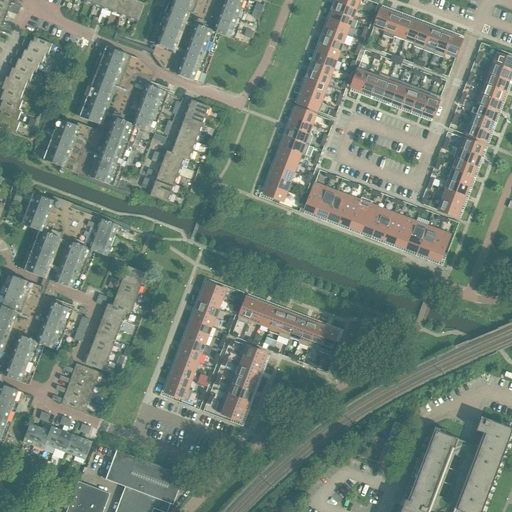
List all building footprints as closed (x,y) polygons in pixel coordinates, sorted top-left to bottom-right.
[(11,3),(12,0),(0,0),(0,3),(19,11),(21,6),(11,3)] [(102,8),(105,0),(95,0),(94,5),(102,8)] [(111,11),(115,0),(105,0),(102,8),(111,11)] [(120,15),(125,0),(115,0),(111,11),(120,15)] [(129,18),(135,0),(125,0),(120,15),(129,18)] [(138,22),(145,4),(135,0),(129,18),(138,22)] [(172,0),(167,14),(161,12),(157,22),(163,24),(155,45),(156,45),(153,55),(154,55),(156,56),(158,51),(162,53),(160,58),(167,61),(164,70),(196,83),(215,33),(232,40),(247,0),(172,0)] [(163,8),(165,0),(157,0),(155,5),(163,8)] [(355,0),(338,0),(337,3),(355,10),(359,1),(355,0)] [(19,11),(0,3),(0,14),(6,17),(8,12),(18,16),(19,11)] [(337,3),(334,12),(352,19),(355,10),(337,3)] [(391,14),(381,10),(374,27),(385,31),(391,14)] [(334,12),(330,20),(349,27),(352,19),(334,12)] [(4,22),(6,17),(0,14),(0,26),(12,31),(14,26),(4,22)] [(391,14),(385,31),(395,34),(401,17),(391,14)] [(404,40),(411,21),(401,17),(395,34),(394,34),(393,36),(404,40)] [(330,20),(327,28),(346,35),(349,27),(330,20)] [(421,25),(411,21),(404,40),(414,44),(414,42),(415,42),(421,25)] [(423,50),(431,29),(421,25),(415,42),(414,42),(414,44),(413,46),(423,50)] [(12,31),(0,26),(0,32),(10,35),(12,31)] [(327,28),(324,37),(342,44),(346,35),(327,28)] [(433,54),(442,33),(431,29),(423,50),(433,54)] [(445,54),(452,37),(442,33),(433,54),(444,58),(446,54),(445,54)] [(324,37),(321,45),(339,52),(342,44),(324,37)] [(452,37),(445,54),(446,54),(456,57),(462,41),(452,37)] [(48,55),(52,44),(35,38),(33,42),(31,41),(30,44),(23,41),(22,45),(22,47),(28,49),(28,48),(46,54),(48,55)] [(321,45),(318,54),(336,61),(339,52),(321,45)] [(112,58),(114,50),(103,46),(100,53),(106,55),(112,58)] [(42,64),(46,54),(28,48),(28,49),(27,51),(25,50),(24,53),(17,50),(16,54),(16,56),(22,58),(22,57),(40,63),(42,64)] [(151,133),(166,93),(159,90),(150,86),(152,79),(148,78),(150,73),(144,71),(138,69),(141,60),(114,50),(112,58),(106,55),(82,119),(98,125),(96,129),(95,131),(77,124),(77,125),(77,127),(65,122),(61,121),(46,161),(58,166),(63,155),(69,157),(65,169),(76,173),(117,188),(121,177),(115,175),(133,127),(151,133)] [(511,71),(511,59),(493,52),(489,63),(511,71)] [(318,54),(315,62),(333,69),(336,61),(318,54)] [(36,73),(40,63),(22,57),(22,58),(21,60),(19,59),(18,62),(11,59),(10,63),(10,65),(16,67),(16,66),(33,72),(36,73)] [(315,62),(311,71),(330,77),(333,69),(315,62)] [(508,82),(511,71),(489,63),(485,73),(508,82)] [(30,82),(33,72),(16,66),(16,67),(15,69),(13,68),(10,75),(27,81),(30,82)] [(311,71),(308,79),(326,86),(330,77),(311,71)] [(362,91),(368,74),(357,71),(351,87),(362,91)] [(504,92),(508,82),(485,73),(482,83),(504,92)] [(378,78),(368,74),(362,91),(372,95),(378,78)] [(378,78),(372,95),(382,99),(388,82),(389,82),(390,78),(380,74),(378,78)] [(24,91),(27,81),(10,75),(9,78),(6,77),(4,83),(24,91)] [(308,79),(305,87),(323,94),(326,86),(308,79)] [(388,82),(382,99),(392,103),(398,86),(389,82),(388,82)] [(20,100),(24,91),(4,83),(2,89),(4,90),(3,93),(20,100)] [(181,93),(176,91),(177,89),(170,86),(169,88),(164,86),(165,84),(161,83),(159,90),(166,93),(183,99),(186,92),(182,91),(181,93)] [(500,102),(504,92),(482,83),(478,93),(500,102)] [(408,90),(402,107),(412,111),(418,94),(419,94),(421,89),(410,85),(408,90)] [(398,86),(392,103),(402,107),(408,90),(398,86)] [(305,87),(302,96),(320,103),(323,94),(305,87)] [(19,111),(23,101),(20,100),(3,93),(1,100),(3,101),(2,104),(19,111)] [(429,97),(422,114),(433,118),(441,97),(430,93),(428,97),(429,97)] [(497,112),(500,102),(478,93),(474,103),(497,112)] [(418,94),(412,111),(422,114),(429,97),(428,97),(419,94),(418,94)] [(302,96),(298,105),(317,112),(320,103),(302,96)] [(58,113),(66,116),(71,102),(64,99),(58,113)] [(206,116),(209,107),(191,100),(188,109),(206,116)] [(177,116),(180,106),(181,103),(177,101),(172,114),(177,116)] [(493,122),(497,112),(474,103),(470,113),(493,122)] [(18,121),(21,112),(19,111),(2,104),(0,108),(0,110),(2,111),(0,115),(18,121)] [(297,108),(293,118),(312,125),(315,115),(297,108)] [(202,125),(206,116),(188,109),(184,118),(202,125)] [(489,132),(493,122),(470,113),(466,124),(489,132)] [(0,127),(16,133),(20,122),(18,121),(0,115),(0,122),(0,127)] [(199,134),(202,125),(184,118),(181,127),(199,134)] [(293,118),(290,128),(308,135),(312,125),(293,118)] [(168,135),(172,125),(173,123),(169,121),(164,133),(168,135)] [(485,143),(489,132),(466,124),(462,134),(485,143)] [(196,143),(199,134),(181,127),(178,136),(196,143)] [(290,128),(286,137),(304,144),(308,135),(290,128)] [(138,147),(143,133),(138,131),(133,145),(138,147)] [(167,139),(154,134),(152,139),(165,144),(167,139)] [(192,151),(196,143),(178,136),(174,145),(192,151)] [(286,137),(282,147),(301,154),(304,144),(286,137)] [(480,157),(484,146),(461,138),(457,148),(480,157)] [(189,161),(192,151),(174,145),(171,153),(184,158),(184,159),(189,161)] [(282,147),(279,156),(297,163),(301,154),(282,147)] [(453,159),(455,160),(455,159),(476,167),(480,157),(457,148),(453,159)] [(130,167),(136,153),(131,151),(126,165),(130,167)] [(181,167),(184,159),(184,158),(171,153),(166,151),(163,160),(181,167)] [(279,156),(275,166),(294,173),(297,163),(279,156)] [(455,159),(455,160),(452,169),(472,177),(476,167),(455,159)] [(178,176),(181,167),(163,160),(160,169),(178,176)] [(275,166),(272,175),(290,182),(294,173),(275,166)] [(174,185),(178,176),(160,169),(156,178),(174,185)] [(472,177),(452,169),(448,179),(468,187),(472,177)] [(272,175),(268,185),(286,192),(290,182),(272,175)] [(171,194),(174,185),(156,178),(153,187),(171,194)] [(444,190),(446,191),(446,190),(465,197),(468,187),(448,179),(444,190)] [(316,215),(326,188),(314,184),(305,210),(316,215)] [(268,185),(264,195),(282,202),(286,192),(268,185)] [(168,203),(171,194),(153,187),(150,196),(168,203)] [(326,188),(316,215),(327,219),(337,193),(326,188)] [(461,207),(465,197),(446,190),(446,191),(442,200),(461,207)] [(337,193),(327,219),(339,223),(349,197),(337,193)] [(20,205),(23,198),(15,195),(13,202),(20,205)] [(107,257),(118,226),(36,195),(24,226),(41,232),(27,272),(74,290),(89,250),(107,257)] [(349,197),(339,223),(350,227),(360,201),(349,197)] [(461,207),(442,200),(438,211),(457,218),(461,207)] [(360,201),(350,227),(361,232),(371,205),(360,201)] [(371,205),(361,232),(372,236),(382,210),(371,205)] [(382,210),(372,236),(384,240),(393,214),(382,210)] [(393,214),(384,240),(395,244),(405,218),(393,214)] [(405,218),(395,244),(406,249),(416,222),(405,218)] [(416,222),(406,249),(417,253),(427,227),(416,222)] [(427,227),(417,253),(428,257),(438,231),(427,227)] [(438,231),(428,257),(440,261),(450,235),(438,231)] [(142,284),(146,273),(128,267),(124,277),(142,284)] [(71,310),(64,307),(50,302),(51,299),(44,296),(44,298),(40,297),(43,288),(9,275),(0,300),(0,363),(3,365),(0,372),(0,374),(24,384),(39,344),(56,350),(71,310)] [(138,294),(142,284),(124,277),(120,287),(138,294)] [(218,287),(207,283),(203,293),(222,300),(225,290),(218,287)] [(134,303),(138,294),(120,287),(117,297),(134,303)] [(200,301),(200,302),(218,309),(222,300),(203,293),(200,301)] [(130,314),(134,303),(117,297),(113,306),(113,307),(126,312),(130,314)] [(246,298),(237,321),(249,325),(250,320),(257,302),(246,298)] [(200,302),(196,311),(215,318),(218,309),(200,302)] [(257,302),(250,320),(260,324),(267,306),(257,302)] [(123,321),(126,312),(113,307),(113,306),(108,304),(105,314),(123,321)] [(267,306),(260,324),(270,328),(277,310),(267,306)] [(277,310),(270,328),(280,332),(287,314),(277,310)] [(196,311),(193,320),(211,327),(215,318),(196,311)] [(119,331),(123,321),(105,314),(101,324),(119,331)] [(280,332),(276,342),(287,346),(290,338),(289,338),(297,317),(287,314),(280,332)] [(86,328),(89,320),(82,317),(79,325),(86,328)] [(297,317),(289,338),(290,338),(299,342),(307,321),(297,317)] [(190,328),(190,329),(208,336),(211,327),(193,320),(190,328)] [(299,342),(298,344),(309,348),(317,325),(307,321),(299,342)] [(115,341),(119,331),(101,324),(97,334),(115,341)] [(317,325),(309,348),(319,352),(327,329),(317,325)] [(81,342),(85,331),(78,328),(74,340),(81,342)] [(208,336),(190,329),(186,338),(205,345),(208,336)] [(327,329),(319,352),(329,356),(338,333),(327,329)] [(111,351),(115,341),(97,334),(93,344),(111,351)] [(186,340),(183,347),(201,354),(205,345),(186,338),(186,340)] [(107,361),(111,351),(93,344),(89,355),(107,361)] [(244,345),(240,356),(242,357),(242,356),(263,364),(266,354),(244,345)] [(181,351),(179,356),(198,363),(201,354),(183,347),(181,351)] [(103,371),(107,361),(89,355),(86,365),(103,371)] [(198,363),(179,356),(177,362),(176,365),(194,372),(198,363)] [(242,357),(238,366),(259,373),(263,364),(242,356),(242,357)] [(120,373),(124,360),(118,357),(115,364),(117,364),(114,371),(120,373)] [(96,383),(99,372),(77,364),(73,374),(96,383)] [(173,373),(173,374),(191,381),(194,372),(176,365),(173,373)] [(235,375),(255,383),(259,373),(238,366),(235,375)] [(92,393),(96,383),(73,374),(69,384),(92,393)] [(173,374),(169,383),(188,390),(191,381),(173,374)] [(233,374),(229,384),(252,392),(255,383),(235,375),(233,374)] [(169,385),(165,393),(184,400),(188,390),(169,383),(169,385)] [(88,403),(92,393),(69,384),(66,394),(88,403)] [(229,384),(225,393),(248,402),(252,392),(229,384)] [(0,441),(1,442),(21,392),(3,385),(0,392),(0,441)] [(225,393),(222,403),(245,412),(248,402),(225,393)] [(84,413),(88,403),(66,394),(62,404),(84,413)] [(222,403),(218,413),(241,422),(245,412),(222,403)] [(418,406),(417,406),(404,413),(407,418),(416,422),(417,421),(416,421),(420,412),(417,407),(418,406)] [(511,429),(481,417),(471,444),(471,445),(476,447),(477,445),(479,446),(454,511),(422,500),(446,435),(432,430),(400,511),(482,511),(492,487),(495,488),(497,482),(494,481),(511,433),(511,429)] [(402,440),(407,428),(394,423),(390,436),(402,440)] [(34,446),(40,428),(30,424),(23,442),(34,446)] [(55,449),(62,431),(52,427),(50,432),(45,445),(46,445),(55,449)] [(45,445),(50,432),(40,428),(34,446),(44,450),(46,445),(45,445)] [(65,452),(72,435),(62,431),(55,449),(65,452)] [(75,456),(82,439),(72,435),(65,452),(75,456)] [(378,462),(385,442),(374,438),(366,458),(378,462)] [(85,460),(92,442),(82,439),(75,456),(85,460)] [(173,505),(184,476),(117,451),(106,480),(125,487),(115,511),(152,511),(154,509),(162,511),(167,511),(170,504),(173,505)] [(66,511),(103,511),(110,494),(78,482),(66,511)]
